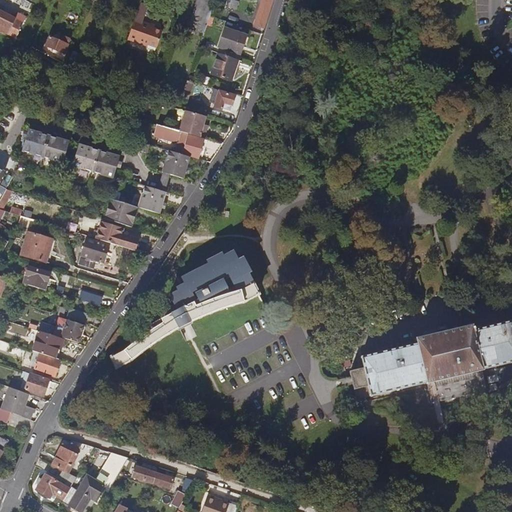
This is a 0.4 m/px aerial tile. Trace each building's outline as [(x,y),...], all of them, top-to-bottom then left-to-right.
[(199,0),(191,24),(206,29),(210,18),(215,4),(216,0),(199,0)] [(261,0),(253,26),(263,29),(271,0),(261,0)] [(148,5),(141,2),(136,17),(143,20),(148,5)] [(0,31),(7,35),(15,20),(0,12),(0,31)] [(72,15),(69,23),(75,25),(78,18),(72,15)] [(143,22),(143,20),(136,17),(127,40),(147,47),(148,44),(157,47),(163,32),(154,28),(154,26),(143,22)] [(244,37),(223,31),(217,49),(239,56),(244,37)] [(42,45),(62,54),(68,40),(60,37),(57,41),(46,36),(42,45)] [(230,83),(237,62),(218,56),(211,77),(230,83)] [(191,92),(194,83),(188,81),(184,90),(191,92)] [(234,97),(217,92),(213,107),(230,112),(234,97)] [(178,133),(181,134),(202,140),(205,132),(200,130),(202,126),(204,118),(184,112),(178,133)] [(181,134),(178,133),(158,127),(154,138),(162,141),(162,142),(178,147),(181,134)] [(26,131),(24,139),(20,152),(60,163),(65,145),(59,143),(60,140),(26,130),(26,131)] [(185,136),(179,155),(188,158),(196,160),(202,142),(185,136)] [(146,152),(148,146),(140,144),(139,150),(146,152)] [(83,150),(75,148),(70,166),(111,178),(114,167),(116,161),(117,157),(84,147),(83,150)] [(182,179),(184,173),(185,167),(188,158),(179,155),(167,152),(161,172),(162,172),(167,174),(182,179)] [(12,194),(23,174),(16,172),(5,192),(12,194)] [(164,184),(167,174),(162,172),(159,182),(158,186),(163,187),(164,184)] [(159,209),(161,203),(164,194),(162,193),(163,187),(158,186),(156,191),(143,187),(136,209),(157,215),(159,209)] [(0,212),(2,213),(12,194),(5,192),(1,198),(0,200),(0,212)] [(106,192),(104,199),(111,201),(117,203),(119,195),(106,192)] [(126,228),(132,207),(117,203),(111,201),(105,222),(126,228)] [(99,225),(94,241),(130,252),(133,240),(118,236),(119,231),(99,225)] [(80,228),(78,236),(92,240),(94,232),(80,228)] [(50,241),(26,234),(20,256),(43,263),(50,241)] [(93,262),(102,264),(107,248),(84,241),(77,265),(91,269),(93,262)] [(256,294),(252,284),(243,288),(232,292),(206,302),(193,307),(191,303),(194,302),(189,292),(227,273),(235,290),(250,282),(242,265),(239,267),(232,253),(182,279),(186,287),(169,295),(177,311),(158,321),(160,325),(142,336),(124,350),(113,357),(119,367),(128,362),(149,347),(165,336),(200,318),(241,302),(256,294)] [(28,269),(24,284),(45,291),(49,275),(28,269)] [(82,293),(80,301),(101,308),(103,300),(82,293)] [(61,339),(76,345),(83,327),(59,319),(52,338),(60,340),(61,339)] [(511,363),(511,333),(509,322),(470,331),(468,326),(414,339),(415,343),(359,356),(362,370),(348,373),(355,401),(369,397),(423,384),(428,404),(483,391),(478,371),(511,363)] [(60,348),(63,341),(60,340),(52,338),(38,333),(31,352),(53,359),(57,347),(60,348)] [(57,362),(39,357),(34,371),(53,377),(57,362)] [(48,382),(22,373),(21,376),(29,378),(24,390),(43,397),(48,382)] [(10,415),(21,419),(30,422),(34,411),(25,408),(29,397),(9,389),(0,411),(10,415)] [(0,421),(7,424),(10,415),(0,411),(0,410),(0,421)] [(77,452),(79,448),(71,445),(70,448),(63,444),(51,464),(53,464),(66,472),(75,456),(77,456),(79,453),(77,452)] [(78,493),(70,489),(66,497),(64,501),(82,511),(90,496),(97,500),(106,485),(111,488),(118,474),(128,458),(110,453),(96,479),(88,475),(78,493)] [(55,491),(66,497),(70,489),(76,478),(66,472),(53,464),(49,471),(58,477),(58,478),(68,484),(66,486),(46,475),(44,479),(41,477),(37,483),(40,484),(37,490),(51,498),(55,491)] [(174,478),(135,466),(131,477),(170,489),(174,478)] [(187,495),(180,493),(174,504),(180,507),(182,505),(187,495)] [(228,505),(220,503),(215,501),(216,499),(206,496),(200,511),(235,511),(238,505),(229,502),(228,505)] [(127,511),(130,508),(120,503),(114,511),(127,511)]
